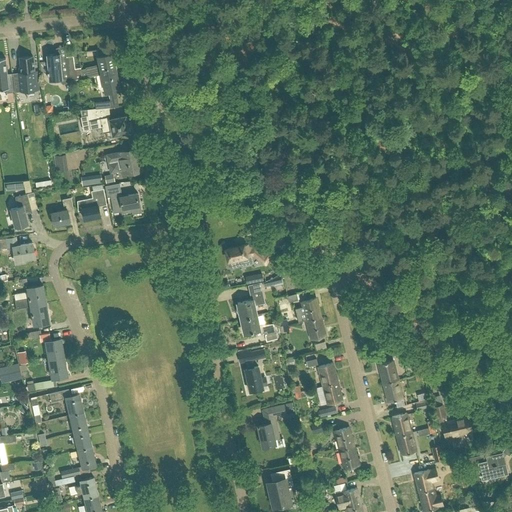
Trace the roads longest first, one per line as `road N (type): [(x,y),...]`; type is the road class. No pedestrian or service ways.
road 1 (residential): [(124,511),(103,395),(54,259),(69,244),(182,228)]
road 2 (unclassified): [(243,511),(182,228)]
road 3 (residential): [(391,511),(336,296),(338,268)]
road 4 (unclassified): [(338,268),(160,125)]
road 5 (unclassified): [(511,408),(338,268)]
road 6 (track): [(511,107),(423,0)]
road 7 (residential): [(0,28),(94,20),(124,5)]
road 8 (unclassified): [(160,125),(124,5)]
